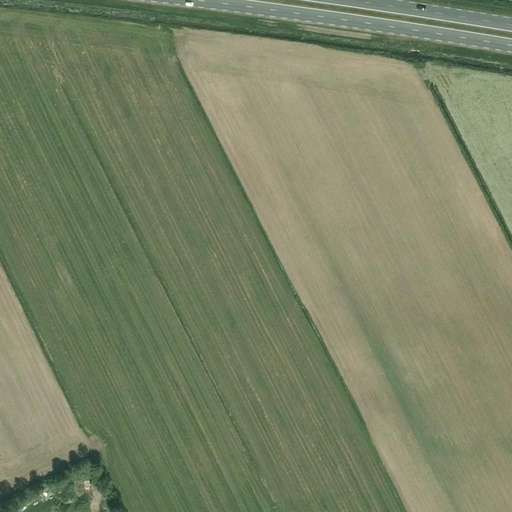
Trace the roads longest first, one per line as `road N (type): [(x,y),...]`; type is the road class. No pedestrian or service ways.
road 1 (primary): [(194,0),(511,45)]
road 2 (primary): [(511,24),(350,0)]
